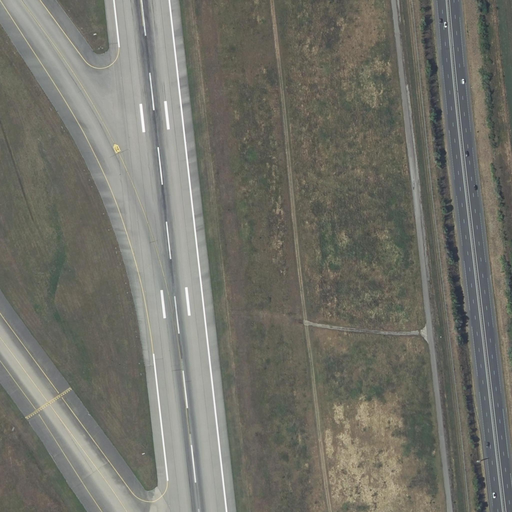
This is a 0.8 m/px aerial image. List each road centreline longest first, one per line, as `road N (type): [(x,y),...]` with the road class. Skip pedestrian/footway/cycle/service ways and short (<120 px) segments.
road 1 (motorway): [(441,0),(498,511)]
road 2 (motorway): [(510,511),(454,0)]
